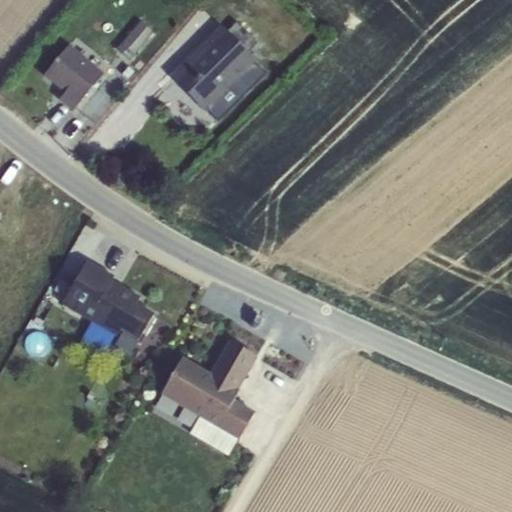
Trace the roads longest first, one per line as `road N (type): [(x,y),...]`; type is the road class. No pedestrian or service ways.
road 1 (residential): [(0,123),(140,227),(511,402)]
road 2 (track): [(347,330),(241,511)]
